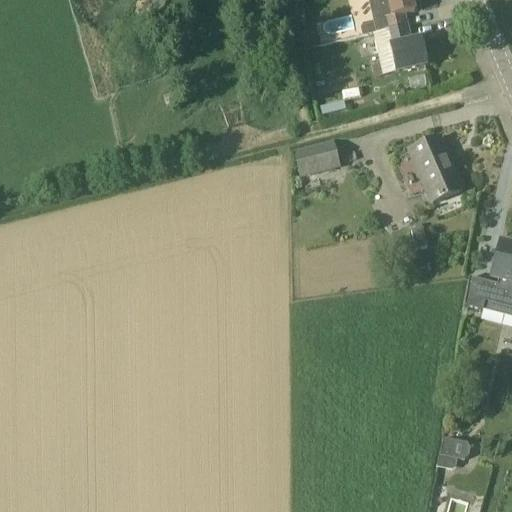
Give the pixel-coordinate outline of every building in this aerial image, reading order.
[(361,35),(375,32),(387,30),(406,26),(404,17),(414,15),(410,0),(367,0),(373,24),(362,26),(360,31),(361,35)] [(290,30),(306,26),(302,9),(286,13),(290,30)] [(365,38),(373,80),(426,68),(420,41),(410,44),(406,26),(387,30),(375,32),(361,35),(362,38),(365,38)] [(408,95),(405,91),(400,92),(399,96),(402,100),(406,99),(408,95)] [(431,206),(443,201),(461,193),(439,141),(408,154),(431,206)] [(301,182),(341,171),(334,145),(294,156),(301,182)] [(426,250),(422,231),(410,233),(414,252),(426,250)] [(511,247),(500,244),(491,277),(490,282),(499,284),(497,288),(469,281),(464,308),(483,312),(485,304),(511,311),(511,247)] [(467,445),(443,441),(440,457),(438,457),(436,470),(451,473),(456,469),(457,462),(463,463),(468,458),(470,451),(467,445)]
